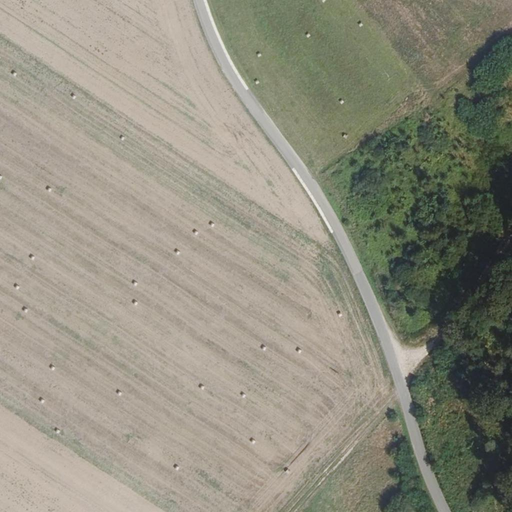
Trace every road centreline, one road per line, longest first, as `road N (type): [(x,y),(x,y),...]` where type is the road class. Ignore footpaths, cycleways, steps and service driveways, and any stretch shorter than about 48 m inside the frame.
road 1 (tertiary): [(445,511),(348,249),(300,167),(238,86),(199,0)]
road 2 (track): [(399,385),(511,228)]
road 3 (track): [(399,385),(292,511)]
